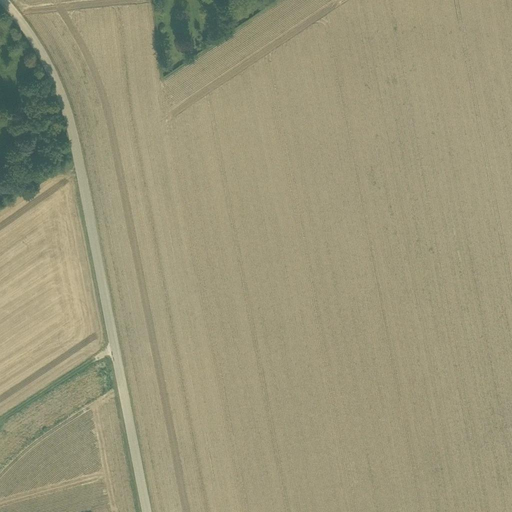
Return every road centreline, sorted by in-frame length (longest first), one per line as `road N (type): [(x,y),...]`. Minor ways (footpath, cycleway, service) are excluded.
road 1 (residential): [(2,0),(61,90),(79,147),(148,511)]
road 2 (track): [(113,348),(0,420)]
